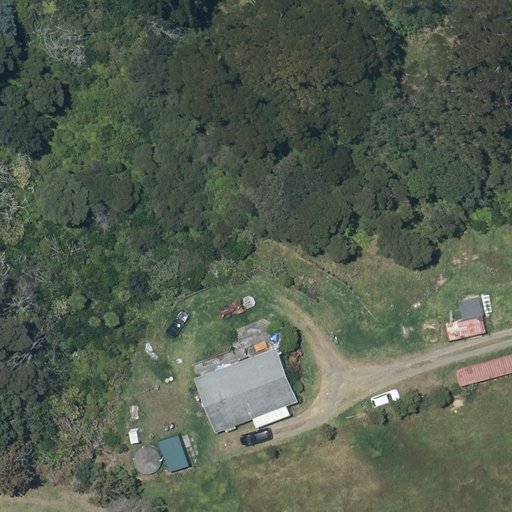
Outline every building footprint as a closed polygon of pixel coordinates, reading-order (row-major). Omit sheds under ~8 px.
[(451,342),(489,334),(485,316),(447,325),(451,342)] [(288,345),(206,379),(227,433),(262,419),(266,429),(300,415),(296,405),(310,400),(288,345)] [(462,390),(511,376),(511,355),(457,370),(462,390)] [(145,427),(135,429),(137,442),(147,441),(145,427)] [(189,445),(173,449),(179,470),(195,465),(189,445)]
